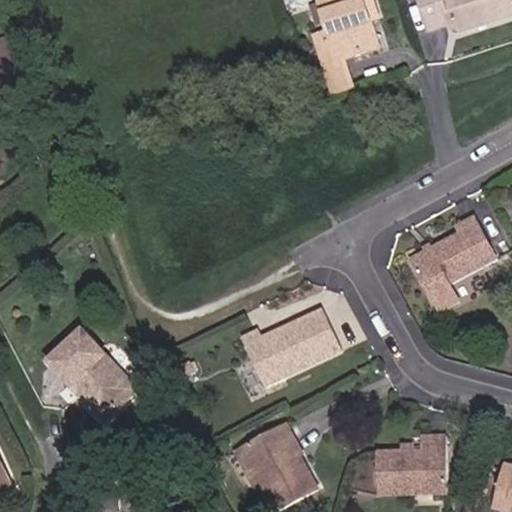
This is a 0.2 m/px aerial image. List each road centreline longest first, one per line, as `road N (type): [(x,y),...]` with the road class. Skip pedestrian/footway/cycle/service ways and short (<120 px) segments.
road 1 (residential): [(358,241),(405,346),(488,400),(511,406)]
road 2 (residential): [(511,153),(358,241)]
road 3 (residential): [(358,241),(199,316)]
